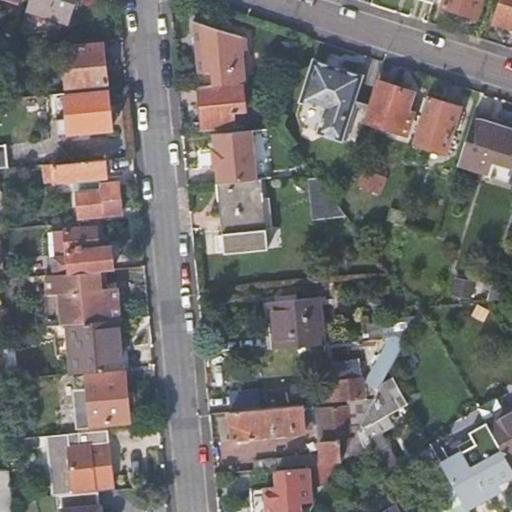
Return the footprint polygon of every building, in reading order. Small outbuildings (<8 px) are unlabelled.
[(28,0),(26,9),(67,21),(73,0),(28,0)] [(444,0),(442,7),(477,17),(482,0),(444,0)] [(511,0),(500,0),(495,21),(511,26),(511,0)] [(243,82),(246,82),(244,49),(246,48),(245,36),(193,19),(199,86),(243,82)] [(2,43),(14,47),(21,25),(9,22),(2,43)] [(102,39),(53,44),(55,69),(65,68),(67,87),(107,83),(102,39)] [(312,59),(300,102),(326,108),(318,132),(357,143),(369,103),(355,98),(362,74),(312,59)] [(414,91),(379,80),(366,121),(408,134),(414,113),(409,111),(414,91)] [(243,82),(199,86),(203,126),(233,123),(232,111),(237,110),(237,109),(245,108),(243,82)] [(107,88),(53,94),(57,133),(111,128),(107,88)] [(426,96),(412,141),(445,152),(460,106),(426,96)] [(303,127),(318,132),(326,108),(300,102),(296,114),(295,118),(297,122),(299,125),(303,127)] [(511,127),(474,115),(459,161),(487,171),(491,158),(511,164),(511,127)] [(251,129),(213,132),(214,147),(211,147),(213,167),(216,166),(236,165),(239,180),(257,178),(251,129)] [(111,158),(46,165),(48,183),(112,176),(111,158)] [(216,166),(217,182),(239,180),(236,165),(216,166)] [(385,177),(365,170),(361,186),(381,192),(385,177)] [(221,233),(265,228),(260,178),(257,178),(239,180),(217,182),(217,183),(221,233)] [(338,203),(318,178),(312,178),(316,217),(348,215),(338,203)] [(101,184),(101,189),(77,192),(79,218),(104,215),(118,213),(115,183),(101,184)] [(389,218),(409,226),(413,214),(392,207),(389,218)] [(86,269),(87,272),(97,270),(104,270),(113,269),(110,246),(97,247),(95,227),(68,230),(58,231),(51,231),(56,272),(86,269)] [(265,228),(221,233),(223,252),(267,247),(265,228)] [(62,324),(68,324),(117,319),(119,318),(115,286),(105,287),(99,287),(97,270),(87,272),(46,275),(48,295),(55,295),(59,294),(62,324)] [(473,284),(457,281),(454,295),(470,298),(473,284)] [(511,283),(492,286),(487,300),(511,297),(511,283)] [(269,301),(273,348),(324,343),(319,297),(269,301)] [(117,319),(68,324),(71,354),(72,374),(121,369),(117,319)] [(57,325),(48,326),(48,333),(54,332),(56,356),(71,354),(68,324),(62,324),(57,325)] [(336,382),(331,383),(331,391),(323,392),(324,401),(346,399),(375,396),(389,370),(407,335),(369,339),(371,346),(388,344),(371,373),(363,374),(362,361),(367,361),(365,344),(333,347),(335,377),(336,382)] [(8,349),(0,349),(0,380),(11,379),(8,349)] [(372,425),(408,404),(394,380),(389,370),(375,396),(360,424),(396,489),(407,482),(379,431),(377,432),(372,425)] [(78,433),(106,430),(105,423),(129,420),(124,372),(87,376),(73,379),(78,433)] [(13,405),(11,379),(0,380),(0,382),(2,406),(13,405)] [(486,422),(511,407),(511,388),(478,407),(486,422)] [(230,392),(231,411),(260,408),(258,390),(230,392)] [(341,461),(360,424),(375,396),(346,399),(347,407),(317,409),(322,463),(341,461)] [(310,403),(260,408),(231,411),(229,411),(232,439),(268,435),(267,433),(313,428),(310,403)] [(511,407),(486,422),(510,465),(511,464),(511,407)] [(32,412),(3,415),(6,440),(35,437),(32,412)] [(484,489),(511,473),(511,468),(510,465),(486,422),(469,432),(475,443),(441,462),(446,473),(466,508),(488,496),(484,489)] [(78,433),(46,436),(53,494),(113,487),(108,443),(109,441),(109,430),(106,430),(78,433)] [(252,460),(253,469),(307,464),(316,464),(316,455),(252,460)] [(466,508),(446,473),(441,462),(439,460),(419,471),(442,511),(466,511),(468,511),(466,508)] [(277,486),(265,488),(266,511),(299,511),(299,501),(310,500),(308,479),(316,477),(316,472),(318,468),(338,467),(341,461),(322,463),(316,464),(307,464),(307,468),(275,470),(277,486)] [(9,470),(0,470),(0,511),(12,511),(11,500),(10,485),(9,470)] [(266,511),(265,488),(250,488),(252,511),(266,511)] [(426,511),(413,488),(399,495),(403,501),(409,511),(426,511)] [(100,511),(99,491),(60,495),(61,511),(100,511)] [(409,511),(403,501),(384,511),(409,511)]
